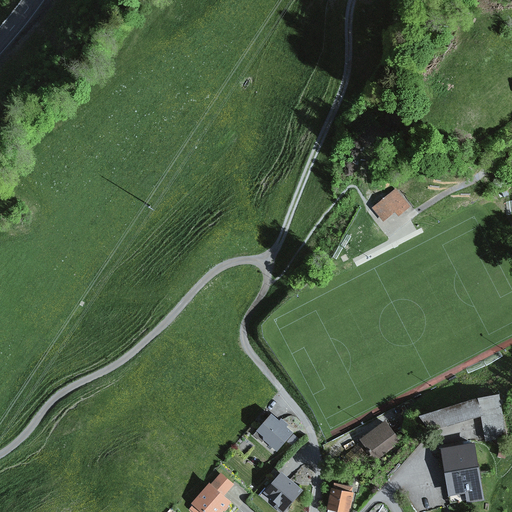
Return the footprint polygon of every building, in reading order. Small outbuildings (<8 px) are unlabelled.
[(396,190),(372,209),(383,223),(395,213),(398,217),(410,208),(396,190)] [(342,246),(355,261),(385,237),(372,221),(342,246)] [(476,400),(418,418),(429,433),(480,418),(502,413),(498,395),(476,400)] [(502,413),(480,418),(485,443),(507,438),(502,413)] [(270,416),(256,432),(262,438),(262,441),(276,453),(292,435),(285,429),(287,426),(280,420),(278,423),(270,416)] [(384,423),(360,442),(369,453),(376,462),(400,443),(384,423)] [(369,453),(360,442),(343,457),(354,468),(369,453)] [(473,445),(439,451),(447,497),(465,494),(467,503),(482,500),(473,445)] [(220,473),(209,486),(223,498),(234,485),(220,473)] [(280,473),(262,494),(276,505),(273,509),(276,511),(283,511),(301,492),(280,473)] [(332,491),(330,490),(326,511),(327,511),(329,511),(348,511),(352,494),(351,494),(352,488),(333,484),(332,491)] [(207,485),(190,504),(198,511),(222,511),(230,504),(223,498),(209,486),(207,485)]
